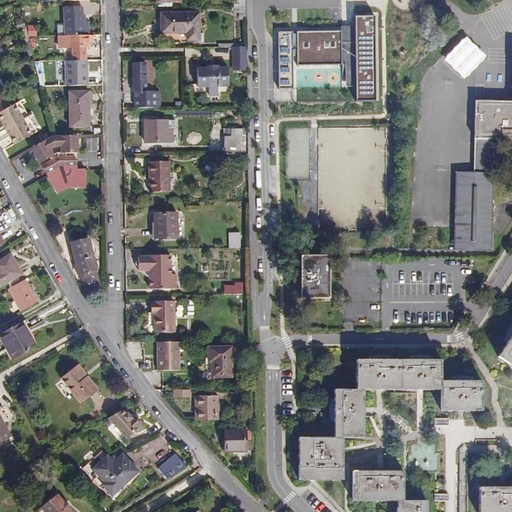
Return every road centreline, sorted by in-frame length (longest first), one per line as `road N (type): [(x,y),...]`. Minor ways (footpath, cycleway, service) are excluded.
road 1 (residential): [(307,511),(274,477),(277,348),(313,339),(460,336),(511,265)]
road 2 (residential): [(108,0),(112,355)]
road 3 (residential): [(0,171),(112,355)]
road 4 (residential): [(112,355),(253,511)]
